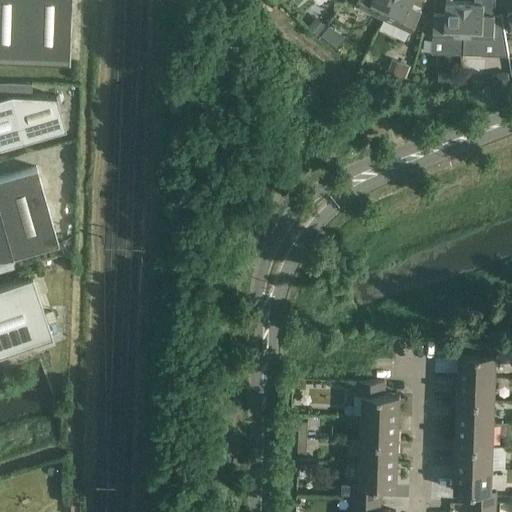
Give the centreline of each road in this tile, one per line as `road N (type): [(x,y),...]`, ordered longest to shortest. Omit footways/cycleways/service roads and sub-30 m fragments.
road 1 (residential): [(260,511),(268,283),(293,230),(342,183),(511,122)]
road 2 (residential): [(419,511),(425,356)]
